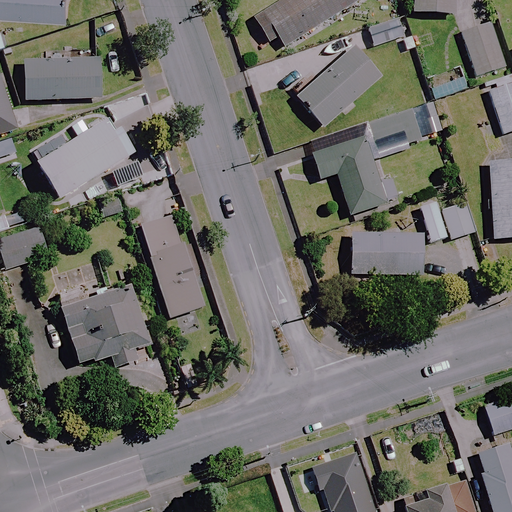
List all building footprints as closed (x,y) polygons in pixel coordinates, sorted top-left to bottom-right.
[(69,0),(0,0),(0,18),(68,23),(69,0)] [(355,5),(351,0),(287,0),(253,22),(268,45),(275,41),(282,51),(355,5)] [(454,19),(455,0),(412,0),(412,16),(454,19)] [(400,41),(395,24),(367,33),(372,50),(400,41)] [(503,71),(489,28),(460,37),(474,80),(503,71)] [(379,82),(352,52),(314,85),(307,77),(289,93),(322,131),(379,82)] [(99,102),(99,63),(23,64),(24,104),(99,102)] [(0,133),(18,128),(0,72),(0,133)] [(511,134),(511,78),(486,85),(488,94),(470,99),(474,116),(492,111),(500,138),(511,134)] [(395,121),(368,127),(372,144),(399,138),(395,121)] [(131,158),(109,123),(35,168),(56,204),(131,158)] [(377,186),(363,141),(310,159),(318,183),(334,177),(348,219),(398,202),(391,181),(377,186)] [(511,241),(511,163),(486,166),(492,243),(511,241)] [(446,240),(439,216),(435,202),(417,207),(428,245),(446,240)] [(446,240),(447,243),(472,237),(464,209),(439,216),(446,240)] [(179,247),(170,219),(139,228),(166,322),(204,311),(185,245),(179,247)] [(52,254),(42,224),(0,238),(0,245),(8,269),(52,254)] [(421,279),(422,238),(350,237),(350,278),(421,279)] [(146,349),(129,289),(59,309),(76,370),(108,360),(112,371),(136,364),(133,353),(146,349)] [(511,431),(511,401),(511,399),(482,409),(492,439),(511,431)] [(511,511),(511,464),(507,447),(473,457),(489,511),(511,511)] [(477,511),(470,482),(400,500),(402,511),(477,511)]
